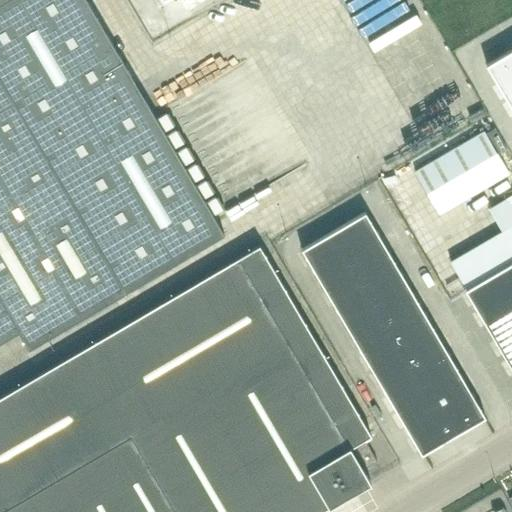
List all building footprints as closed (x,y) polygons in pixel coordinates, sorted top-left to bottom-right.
[(0,0),(0,341),(17,332),(27,349),(224,234),(86,0),(0,0)] [(322,9),(254,43),(335,205),(403,171),(322,9)] [(511,47),(486,63),(511,107),(511,47)] [(482,131),(413,172),(438,213),(507,172),(482,131)] [(268,200),(249,206),(256,228),(275,221),(268,200)] [(344,250),(375,231),(364,211),(332,230),(344,250)] [(312,268),(344,250),(332,230),(300,248),(312,268)] [(375,231),(344,250),(354,268),(386,249),(375,231)] [(0,511),(316,511),(369,481),(361,469),(375,460),(362,438),(369,435),(258,245),(0,395),(0,511)] [(367,289),(398,271),(386,249),(354,268),(367,289)] [(344,250),(312,268),(322,286),(354,268),(344,250)] [(471,305),(474,309),(475,308),(511,371),(511,260),(464,289),(473,304),(471,305)] [(335,308),(367,289),(354,268),(322,286),(335,308)] [(379,309),(410,291),(398,271),(367,289),(379,309)] [(347,328),(379,309),(367,289),(335,308),(347,328)] [(410,291),(379,309),(392,332),(424,314),(410,291)] [(379,309),(347,328),(360,351),(392,332),(379,309)] [(406,354),(437,336),(424,314),(392,332),(406,354)] [(373,374),(406,354),(392,332),(360,351),(373,374)] [(437,336),(406,354),(419,377),(450,359),(437,336)] [(406,354),(373,374),(386,395),(419,377),(406,354)] [(430,396),(461,378),(450,359),(419,377),(430,396)] [(397,415),(430,396),(419,377),(386,395),(397,415)] [(441,414),(472,396),(461,378),(430,396),(441,414)] [(408,433),(441,414),(430,396),(397,415),(408,433)] [(472,396),(441,414),(452,432),(481,415),(482,417),(484,416),(472,396)] [(441,414),(408,433),(420,453),(421,453),(420,451),(452,432),(441,414)]
